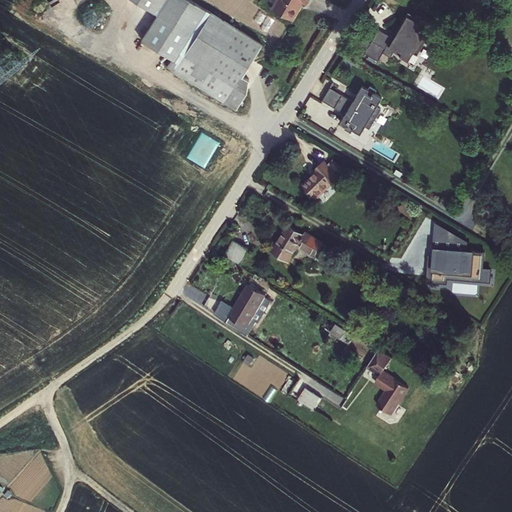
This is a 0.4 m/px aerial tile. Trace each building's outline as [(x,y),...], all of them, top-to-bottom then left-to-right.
[(163,71),(222,106),(257,47),(178,0),(119,0),(152,19),(136,45),(168,63),(163,71)] [(275,0),(269,12),(289,23),(297,9),(295,8),(298,3),(303,7),(307,0),(275,0)] [(376,31),(361,55),(375,63),(384,48),(391,52),(390,54),(397,58),(399,56),(406,61),(410,54),(415,57),(427,37),(423,35),(428,26),(420,21),(420,19),(413,16),(412,18),(406,14),(401,22),(401,24),(396,32),(397,32),(392,41),(376,31)] [(325,90),(318,102),(342,116),(336,125),(342,129),(341,132),(347,136),(349,132),(356,137),(361,129),(365,132),(378,112),(373,109),(379,100),(371,96),(373,92),(366,89),(364,91),(358,88),(352,98),(353,99),(350,104),(325,90)] [(315,175),(299,188),(312,204),(342,179),(331,166),(325,171),(321,166),(313,172),(315,175)] [(383,196),(373,199),(376,212),(380,210),(382,217),(388,215),(383,196)] [(484,267),(485,252),(470,251),(470,241),(436,222),(433,256),(430,255),(428,278),(491,283),(492,268),(484,267)] [(284,226),(268,252),(285,261),(294,247),(315,260),(323,248),(284,226)] [(232,244),(223,259),(239,270),(249,253),(232,244)] [(248,288),(234,311),(237,313),(231,322),(251,333),(256,324),(258,326),(272,302),(248,288)] [(375,351),(365,367),(378,375),(373,383),(384,390),(375,406),(390,415),(407,387),(382,372),(390,359),(375,351)]
